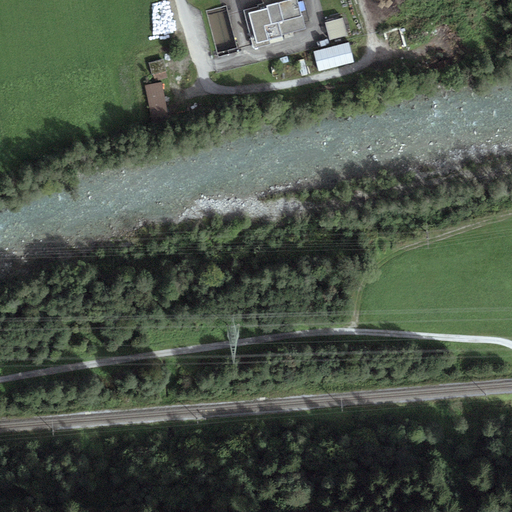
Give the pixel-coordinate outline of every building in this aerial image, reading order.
[(300,0),(266,0),(267,3),(247,8),(257,46),(273,42),(272,35),(307,26),(300,0)] [(345,18),(328,22),(332,37),(349,33),(345,18)] [(355,61),(351,41),(317,49),(322,69),(355,61)] [(165,59),(152,62),(155,74),(168,71),(165,59)] [(166,84),(148,87),(152,116),(169,113),(166,84)]
